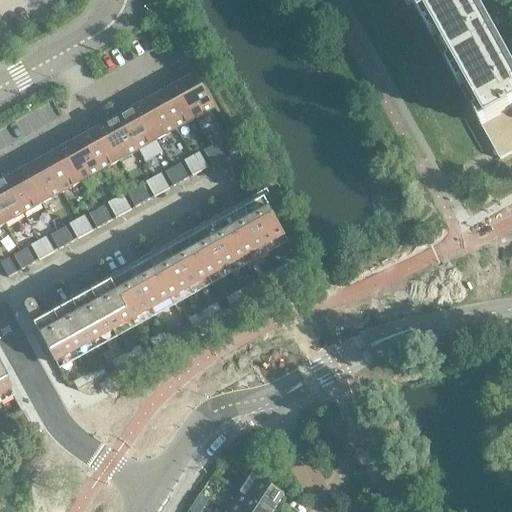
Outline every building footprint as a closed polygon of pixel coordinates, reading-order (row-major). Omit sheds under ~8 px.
[(496,153),(499,158),(501,161),(511,154),(511,77),(469,0),(411,0),(473,111),(491,144),(496,153)] [(195,77),(175,88),(193,121),(213,110),(195,77)] [(175,88),(156,98),(175,132),(193,121),(175,88)] [(156,98),(137,109),(156,142),(175,132),(156,98)] [(137,109),(118,119),(137,153),(156,142),(137,109)] [(118,119),(99,130),(117,163),(137,153),(118,119)] [(99,130),(80,140),(98,174),(117,163),(99,130)] [(221,141),(229,156),(230,157),(239,152),(230,136),(228,137),(221,141)] [(80,140),(61,151),(79,184),(98,174),(80,140)] [(218,144),(211,148),(219,163),(226,159),(225,158),(218,144)] [(211,148),(204,152),(212,166),(212,167),(219,163),(211,148)] [(61,151),(42,161),(60,195),(79,184),(61,151)] [(200,153),(192,157),(201,173),(208,169),(208,168),(200,153)] [(192,157),(184,162),(193,177),(201,173),(192,157)] [(42,161),(23,172),(41,205),(60,195),(42,161)] [(181,164),(173,169),(181,184),(189,179),(189,178),(181,164)] [(173,169),(165,173),(173,187),(173,188),(181,184),(173,169)] [(23,172),(4,182),(22,216),(41,205),(23,172)] [(162,174),(154,179),(162,194),(170,190),(170,189),(162,174)] [(154,179),(146,183),(154,198),(162,194),(154,179)] [(4,182),(0,184),(0,220),(3,226),(22,216),(4,182)] [(143,186),(135,190),(143,205),(151,200),(143,186)] [(135,190),(127,194),(135,208),(136,209),(143,205),(135,190)] [(37,325),(266,198),(264,194),(44,315),(37,319),(34,321),(37,325)] [(123,195),(116,200),(124,215),(132,211),(132,210),(123,195)] [(37,325),(58,364),(284,238),(287,236),(266,198),(37,325)] [(116,200),(108,204),(116,219),(116,220),(124,215),(116,200)] [(104,207),(97,211),(105,226),(113,221),(112,221),(104,207)] [(97,211),(89,215),(97,230),(105,226),(97,211)] [(85,217),(77,221),(86,236),(94,232),(93,231),(85,217)] [(77,221),(70,225),(78,240),(78,241),(86,236),(77,221)] [(66,228),(58,232),(67,247),(75,242),(74,242),(66,228)] [(58,232),(51,236),(59,251),(67,247),(58,232)] [(47,238),(39,242),(47,258),(55,253),(55,252),(47,238)] [(39,242),(31,247),(39,261),(39,262),(47,258),(39,242)] [(28,249),(20,253),(28,268),(36,264),(35,263),(28,249)] [(20,253),(14,257),(21,271),(22,272),(28,268),(20,253)] [(9,258),(0,263),(9,278),(18,274),(18,273),(9,258)] [(293,262),(278,270),(283,279),(297,271),(298,271),(297,270),(293,262)] [(263,278),(265,282),(268,287),(269,287),(283,279),(278,270),(263,278)] [(255,283),(240,291),(245,300),(260,292),(255,283)] [(230,307),(231,308),(245,300),(240,291),(226,299),(230,307)] [(39,306),(37,303),(37,302),(36,301),(35,301),(34,301),(33,300),(32,300),(31,300),(30,301),(29,301),(29,302),(28,302),(28,303),(27,304),(27,305),(27,306),(27,307),(27,308),(33,319),(34,321),(37,319),(42,316),(44,315),(42,311),(41,309),(39,306)] [(203,312),(208,321),(222,313),(222,312),(217,304),(203,312)] [(188,320),(193,329),(208,321),(203,312),(188,320)] [(164,333),(169,342),(184,334),(179,325),(164,333)] [(164,333),(150,341),(154,350),(155,350),(169,342),(164,333)] [(141,346),(126,354),(131,363),(145,355),(146,355),(145,355),(141,346)] [(111,362),(116,371),(117,371),(131,363),(126,354),(111,362)] [(103,367),(88,375),(93,384),(105,378),(108,376),(108,375),(103,367)] [(88,375),(74,383),(79,392),(93,384),(88,375)] [(0,397),(8,393),(0,378),(0,397)] [(19,413),(13,416),(22,432),(30,428),(21,412),(19,413)] [(13,416),(5,420),(14,436),(22,432),(13,416)] [(5,420),(0,423),(0,429),(6,441),(14,436),(5,420)] [(241,475),(250,481),(254,476),(268,485),(273,478),(249,462),(241,475)] [(250,481),(241,494),(258,506),(267,511),(275,511),(276,511),(286,497),(268,485),(254,476),(250,481)] [(241,494),(229,511),(267,511),(258,506),(241,494)] [(203,496),(191,511),(201,511),(209,500),(203,496)]
